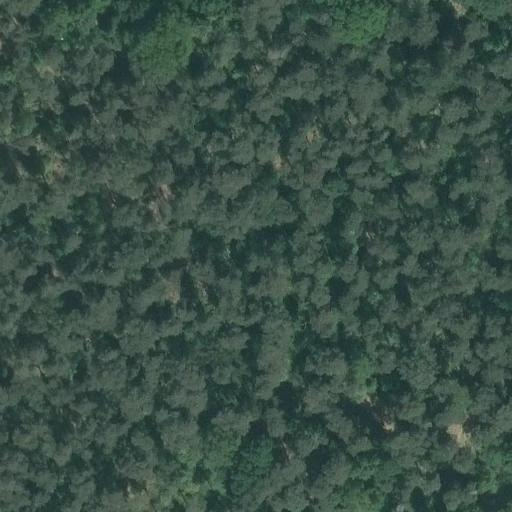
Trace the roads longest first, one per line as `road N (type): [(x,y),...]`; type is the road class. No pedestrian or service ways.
road 1 (track): [(511,364),(303,382),(263,407),(216,419),(159,388),(0,221)]
road 2 (track): [(0,51),(61,41),(191,41),(414,0)]
